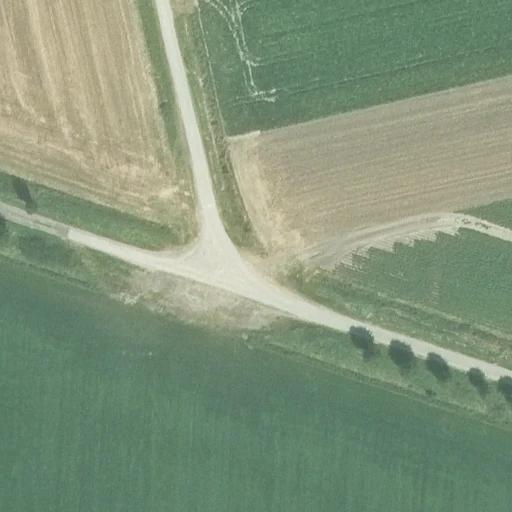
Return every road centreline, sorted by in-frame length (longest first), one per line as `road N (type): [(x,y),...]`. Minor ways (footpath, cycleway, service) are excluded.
road 1 (unclassified): [(511,377),(212,279),(218,260),(158,0)]
road 2 (track): [(212,279),(0,209)]
